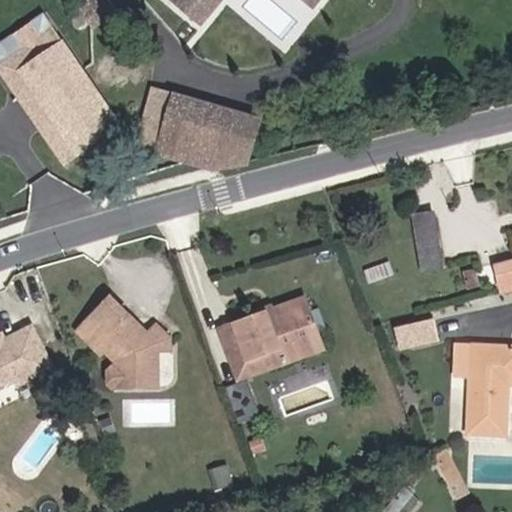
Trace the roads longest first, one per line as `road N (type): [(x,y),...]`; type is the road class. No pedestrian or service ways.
road 1 (unclassified): [(0,255),(174,203),(511,122)]
road 2 (unknown): [(397,0),(387,31),(363,50),(260,83),(217,86),(175,60),(129,0)]
